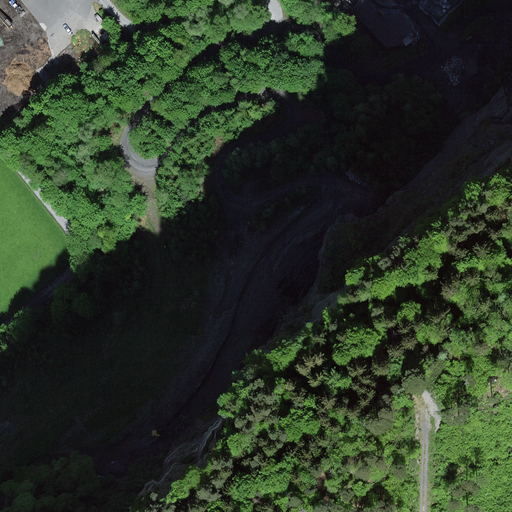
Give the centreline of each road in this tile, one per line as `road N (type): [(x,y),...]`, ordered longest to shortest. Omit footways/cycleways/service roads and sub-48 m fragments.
road 1 (track): [(273,0),(279,12),(272,28),(228,42),(191,66),(128,142),(136,161),(158,165),(222,106),(269,94),(294,105),(292,132),(240,149),(225,175),(245,342)]
road 2 (track): [(277,20),(316,35),(366,76),(384,78),(429,59),(437,47),(437,35),(407,0)]
road 3 (track): [(108,0),(124,20),(145,27),(232,0)]
